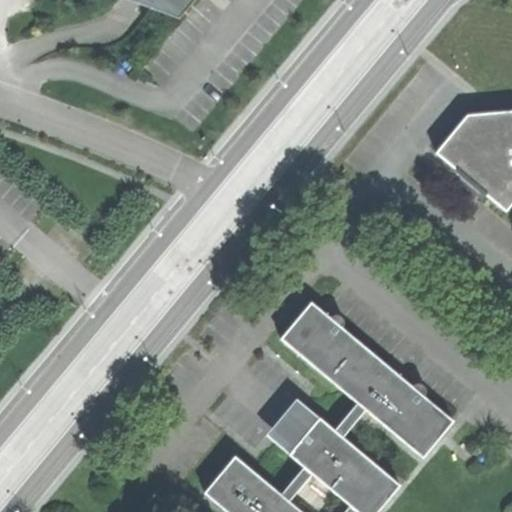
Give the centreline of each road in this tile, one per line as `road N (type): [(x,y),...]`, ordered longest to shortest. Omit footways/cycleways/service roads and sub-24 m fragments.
road 1 (tertiary): [(9,511),(438,0)]
road 2 (residential): [(400,0),(0,480)]
road 3 (tertiary): [(363,0),(0,436)]
